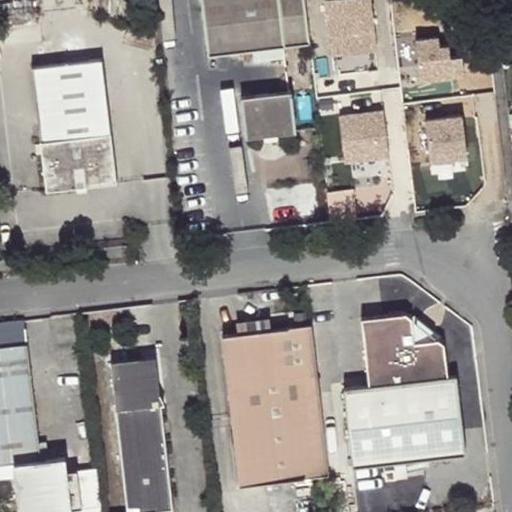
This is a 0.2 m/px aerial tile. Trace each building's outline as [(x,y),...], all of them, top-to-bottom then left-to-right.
[(308,42),(302,0),(199,0),(206,54),(308,42)] [(381,66),(376,0),(329,0),(333,69),(381,66)] [(487,24),(497,25),(500,14),(490,12),(487,24)] [(422,76),(468,73),(465,45),(443,46),(442,31),(419,33),(422,76)] [(31,64),(39,138),(106,119),(100,57),(31,64)] [(289,109),(291,111),(288,90),(238,96),(239,108),(289,109)] [(349,168),(393,166),(389,106),(345,108),(349,168)] [(293,129),(291,111),(289,109),(239,108),(243,135),(293,129)] [(106,119),(39,138),(44,189),(113,181),(107,133),(106,119)] [(353,466),(465,452),(455,374),(447,375),(443,341),(436,336),(430,339),(411,325),(411,318),(403,312),(359,318),(367,384),(343,387),(353,466)] [(240,333),(224,335),(242,484),(329,474),(311,323),(272,329),(271,319),(239,324),(240,333)] [(0,463),(15,462),(20,511),(73,511),(67,456),(42,459),(28,345),(0,347),(0,463)] [(158,357),(145,359),(162,393),(158,357)] [(145,359),(114,362),(119,410),(130,511),(163,511),(177,510),(164,405),(167,404),(162,393),(145,359)]
